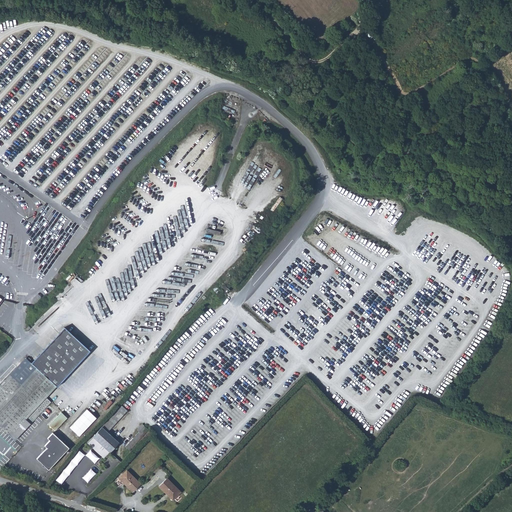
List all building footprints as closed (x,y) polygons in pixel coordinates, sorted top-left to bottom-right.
[(65,327),(32,363),(56,385),(57,386),(90,351),(65,327)] [(26,357),(0,385),(0,424),(15,438),(50,401),(46,396),(56,385),(32,363),(26,357)] [(121,404),(114,412),(120,418),(127,410),(121,404)] [(69,426),(78,435),(95,417),(86,408),(69,426)] [(61,410),(55,417),(60,422),(66,416),(61,410)] [(114,412),(102,425),(108,431),(120,418),(114,412)] [(55,417),(49,423),(54,429),(60,422),(55,417)] [(145,424),(137,433),(141,437),(144,433),(144,432),(148,427),(145,424)] [(108,431),(102,425),(93,435),(110,451),(119,441),(108,431)] [(53,432),(48,437),(49,439),(44,444),(46,446),(36,457),(49,469),(68,446),(53,432)] [(137,433),(126,444),(130,448),(137,439),(138,440),(141,437),(137,433)] [(140,481),(126,468),(118,477),(132,489),(140,481)] [(180,489),(166,476),(158,484),(172,497),(180,489)]
